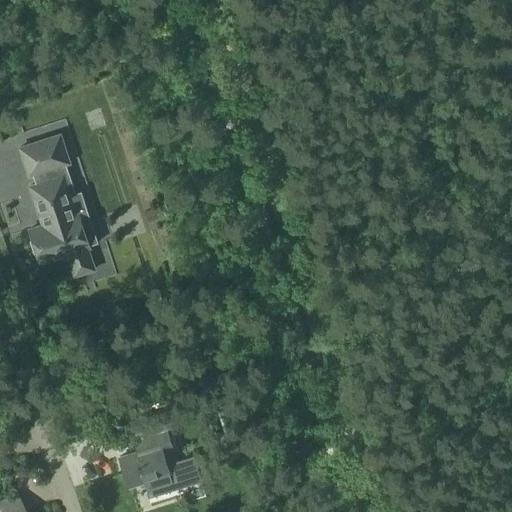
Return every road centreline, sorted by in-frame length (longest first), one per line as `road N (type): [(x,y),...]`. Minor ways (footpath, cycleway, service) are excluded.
road 1 (track): [(370,511),(220,0)]
road 2 (residential): [(41,431),(0,304)]
